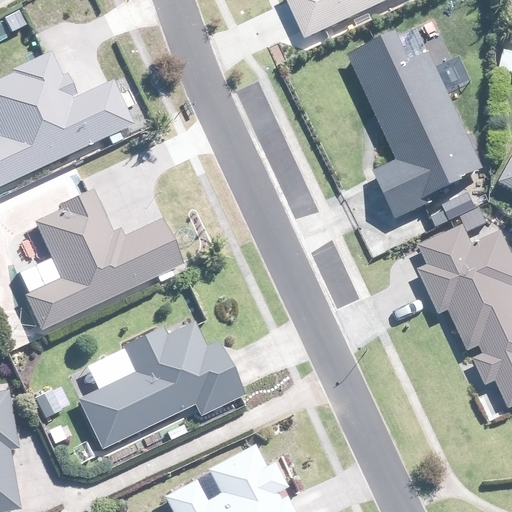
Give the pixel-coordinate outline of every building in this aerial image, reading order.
[(289,0),(305,38),(397,0),(289,0)] [(432,24),(349,58),(398,160),(374,172),(398,222),(490,178),(447,86),(460,78),(432,24)] [(511,52),(502,51),(500,70),(511,72),(511,52)] [(0,191),(135,126),(113,80),(78,97),(67,75),(63,78),(51,53),(0,77),(0,191)] [(511,159),(498,182),(511,190),(511,159)] [(27,298),(39,330),(181,266),(160,222),(127,237),(125,232),(116,236),(96,191),(62,207),(64,212),(37,225),(63,282),(27,298)] [(496,383),(511,409),(511,408),(511,246),(506,233),(494,237),(489,224),(485,225),(479,212),(462,219),(465,227),(422,245),(430,265),(420,269),(439,319),(452,314),(467,352),(480,348),(483,357),(477,359),(488,386),(496,383)] [(79,399),(101,450),(194,407),(200,419),(245,398),(220,345),(209,350),(197,324),(169,336),(165,328),(124,347),(136,373),(79,399)] [(9,390),(0,391),(0,511),(22,509),(12,451),(20,450),(9,390)] [(171,511),(294,511),(288,499),(294,496),(276,460),(266,465),(257,447),(208,471),(220,494),(210,499),(200,480),(164,498),(171,511)]
